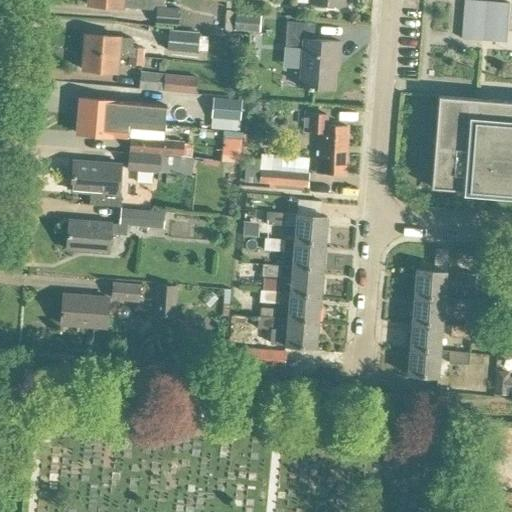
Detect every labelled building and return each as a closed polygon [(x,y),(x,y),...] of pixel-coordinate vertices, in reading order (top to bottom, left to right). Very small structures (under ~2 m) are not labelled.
[(464,0),(461,38),(505,42),(509,2),(478,0),(464,0)] [(155,9),(154,25),(179,26),(180,9),(165,8),(156,7),(155,9)] [(235,15),(234,31),(259,33),(260,17),(235,15)] [(302,49),(299,87),(333,89),(336,58),(339,59),(340,41),(313,39),(314,23),(286,21),(285,47),(302,49)] [(168,31),(167,52),(198,54),(199,33),(168,31)] [(133,38),(119,37),(85,34),(84,52),(118,55),(144,57),(144,49),(132,48),(133,38)] [(118,55),(84,52),(83,69),(116,73),(118,56),(118,55)] [(144,57),(118,55),(118,56),(129,57),(128,65),(143,66),(144,57)] [(140,71),(139,89),(196,94),(198,76),(140,71)] [(511,101),(438,95),(430,187),(511,193),(511,101)] [(163,124),(164,105),(80,98),(79,116),(112,119),(125,120),(163,124)] [(212,98),(211,118),(240,120),(241,101),(212,98)] [(258,110),(258,102),(247,102),(247,114),(252,114),(258,110)] [(345,174),(347,126),(326,125),(327,115),(305,114),(304,132),(318,132),(316,172),(345,174)] [(112,119),(79,116),(77,133),(129,138),(128,153),(192,160),(192,158),(191,158),(192,146),(184,145),(184,142),(164,141),(165,125),(141,123),(141,122),(125,121),(125,120),(112,119)] [(220,162),(240,163),(242,138),(223,137),(220,162)] [(281,151),(298,153),(299,143),(282,141),(281,151)] [(192,160),(128,153),(126,171),(191,176),(192,160)] [(261,154),(260,161),(246,160),(244,183),(269,185),(268,189),(274,189),(274,185),(307,188),(309,158),(261,154)] [(119,194),(118,194),(120,164),(73,160),(71,190),(89,192),(88,204),(118,207),(119,194)] [(164,211),(120,208),(119,224),(69,220),(66,249),(108,252),(110,234),(126,235),(127,225),(163,228),(164,211)] [(294,241),(324,243),(327,216),(296,214),(266,212),(265,224),(295,226),(294,240),(294,241)] [(264,238),(263,249),(284,251),(285,239),(264,238)] [(292,266),(322,269),(324,243),(294,241),(292,266)] [(292,266),(262,264),(261,275),(291,278),(290,292),(320,295),(322,269),(292,266)] [(416,269),(414,296),(444,298),(445,283),(446,271),(416,269)] [(455,272),(454,284),(475,286),(476,274),(455,272)] [(111,301),(139,303),(140,285),(112,282),(111,301)] [(153,317),(174,319),(177,286),(156,285),(153,317)] [(320,295),(290,292),(260,290),(259,301),(289,304),(288,318),(318,321),(320,295)] [(60,324),(105,327),(108,297),(63,294),(60,324)] [(414,296),(412,322),(442,324),(442,323),(443,309),(444,298),(414,296)] [(453,298),(452,310),(472,312),(473,300),(453,298)] [(288,318),(257,316),(256,328),(287,330),(285,345),(316,347),(318,321),(288,318)] [(412,322),(410,348),(440,350),(441,336),(442,324),(412,322)] [(451,324),(450,337),(471,338),(472,326),(451,324)] [(287,330),(256,328),(255,343),(285,345),(287,330)] [(136,341),(142,335),(136,329),(130,335),(136,341)] [(226,348),(225,364),(234,365),(233,372),(261,374),(261,377),(282,378),(283,369),(284,369),(285,351),(226,348)] [(410,348),(408,374),(438,377),(439,362),(440,350),(410,348)] [(449,350),(448,362),(469,364),(470,352),(449,350)] [(495,395),(508,396),(508,392),(511,392),(511,377),(509,378),(509,372),(496,371),(495,395)]
